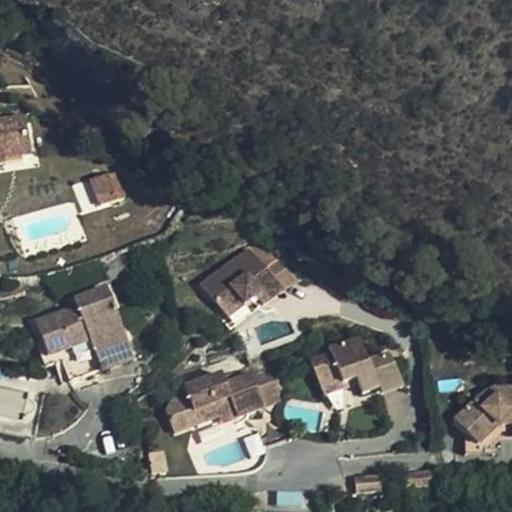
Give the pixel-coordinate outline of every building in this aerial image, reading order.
[(91,139),(106,122),(95,113),(80,129),(91,139)] [(25,115),(0,118),(0,165),(2,165),(2,158),(31,152),(25,115)] [(124,197),(115,169),(90,177),(100,205),(124,197)] [(265,259),(247,238),(198,279),(226,312),(256,288),(264,297),(298,269),(280,248),(265,259)] [(128,364),(106,292),(72,303),(74,311),(33,324),(44,356),(54,354),(64,384),(128,364)] [(366,396),(404,386),(389,333),(338,347),(337,344),(326,347),(328,354),(317,357),(327,393),(362,384),(366,396)] [(283,396),(268,361),(259,365),(257,360),(222,374),(220,370),(182,387),(198,422),(219,414),(222,421),(283,396)] [(497,423),(511,423),(511,383),(494,384),(494,396),(481,395),(454,422),(463,432),(476,444),(497,423)] [(511,437),(511,423),(497,423),(476,444),(463,432),(464,454),(494,455),(494,437),(511,437)]
